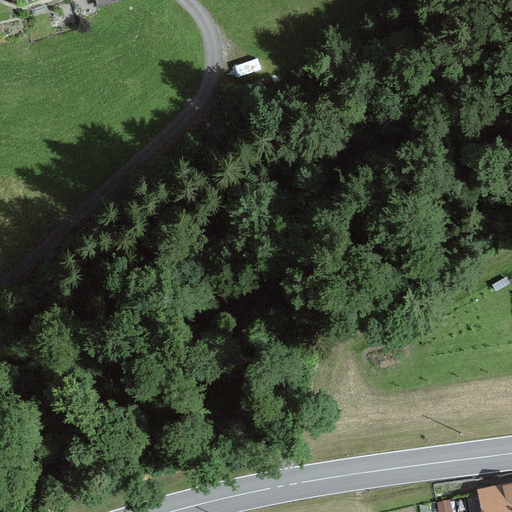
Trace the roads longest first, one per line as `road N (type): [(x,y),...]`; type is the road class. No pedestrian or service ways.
road 1 (track): [(0,281),(199,101),(214,51),(186,0)]
road 2 (secondary): [(205,511),(264,496),(511,462)]
